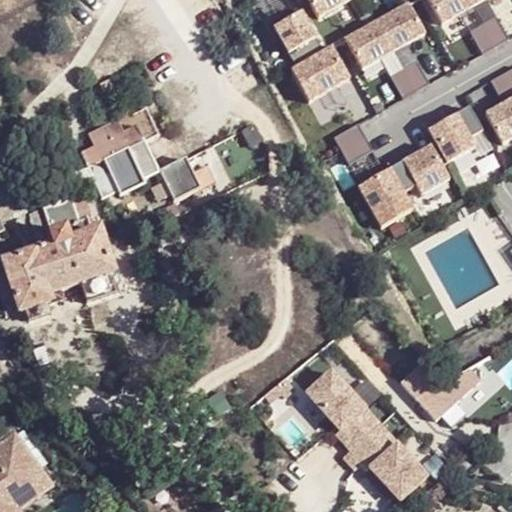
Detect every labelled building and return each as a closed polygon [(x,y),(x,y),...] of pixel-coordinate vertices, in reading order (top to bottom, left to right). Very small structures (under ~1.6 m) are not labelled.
[(349,3),(347,0),(305,0),(317,21),(349,3)] [(425,0),(440,27),(472,9),(466,0),(425,0)] [(466,0),(472,9),(488,0),(466,0)] [(424,36),(407,6),(376,24),(392,54),(424,36)] [(323,54),(300,14),(272,30),(295,70),(323,54)] [(482,27),(494,49),(508,42),(495,19),(482,27)] [(392,54),(376,24),(364,31),(344,42),(361,72),(392,54)] [(469,34),(481,57),(494,49),(482,27),(469,34)] [(331,50),(323,54),(295,70),(290,72),(308,104),(348,81),(331,50)] [(402,71),(415,94),(428,87),(415,64),(402,71)] [(389,79),(402,101),(415,94),(402,71),(389,79)] [(511,71),(503,76),(511,93),(511,71)] [(511,140),(511,93),(503,76),(489,84),(502,107),(484,117),(500,147),(511,140)] [(107,82),(99,86),(104,96),(112,92),(107,82)] [(468,110),(427,133),(445,165),(474,149),(469,141),(481,134),(468,110)] [(139,132),(146,147),(160,141),(148,113),(133,119),(139,132)] [(82,158),(88,172),(146,147),(139,132),(125,138),(120,126),(90,139),(95,152),(82,158)] [(342,152),(364,139),(357,126),(335,139),(342,152)] [(349,165),(372,152),(364,139),(342,152),(349,165)] [(146,147),(88,172),(94,184),(103,203),(118,196),(120,200),(145,189),(143,184),(159,177),(146,147)] [(430,149),(389,172),(403,196),(416,188),(421,198),(448,182),(430,149)] [(187,165),(159,177),(174,208),(200,196),(187,165)] [(88,172),(73,177),(77,189),(94,184),(88,172)] [(403,196),(389,172),(384,174),(357,189),(380,230),(412,212),(403,196)] [(43,212),(55,250),(93,237),(88,222),(90,222),(83,199),(81,200),(77,189),(73,177),(55,183),(62,206),(43,212)] [(114,276),(100,235),(93,237),(55,250),(31,258),(31,259),(6,268),(22,316),(27,314),(30,324),(49,318),(46,308),(51,306),(48,298),(81,286),(88,306),(118,296),(111,276),(114,276)] [(437,421),(450,408),(415,371),(402,384),(437,421)] [(332,374),(308,395),(342,432),(339,436),(354,453),(381,428),(332,374)] [(354,453),(345,460),(357,473),(367,464),(375,456),(382,463),(373,471),(402,503),(428,479),(381,428),(354,453)] [(0,511),(23,511),(22,510),(39,499),(31,486),(47,474),(20,435),(0,449),(0,511)] [(367,464),(373,471),(382,463),(375,456),(367,464)] [(56,486),(47,474),(31,486),(39,499),(56,486)]
